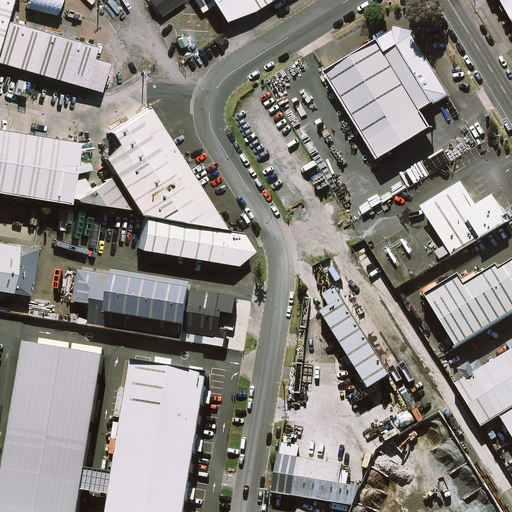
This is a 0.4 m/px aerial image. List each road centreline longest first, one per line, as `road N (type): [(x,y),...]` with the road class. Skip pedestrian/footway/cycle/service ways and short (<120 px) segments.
road 1 (tertiary): [(347,0),(234,71),(209,105),(211,130),(261,210),(279,265),(245,511)]
road 2 (unknown): [(0,112),(69,123),(142,97),(211,99)]
road 3 (tertiary): [(511,104),(447,0)]
